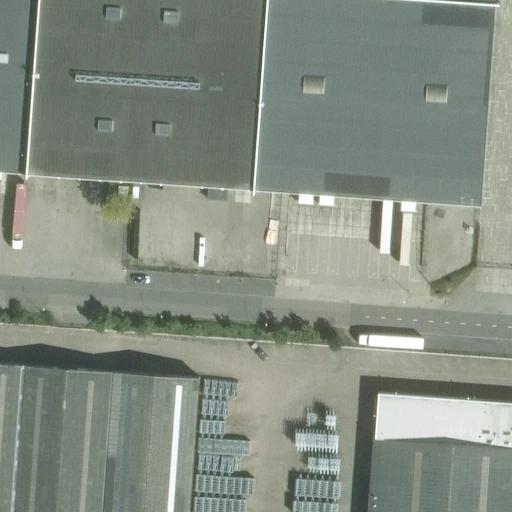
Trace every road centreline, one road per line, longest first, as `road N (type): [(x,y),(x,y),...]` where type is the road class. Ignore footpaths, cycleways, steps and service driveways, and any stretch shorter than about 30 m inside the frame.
road 1 (unclassified): [(0,287),(511,327)]
road 2 (unknown): [(478,324),(511,22)]
road 3 (unknown): [(297,310),(282,511)]
